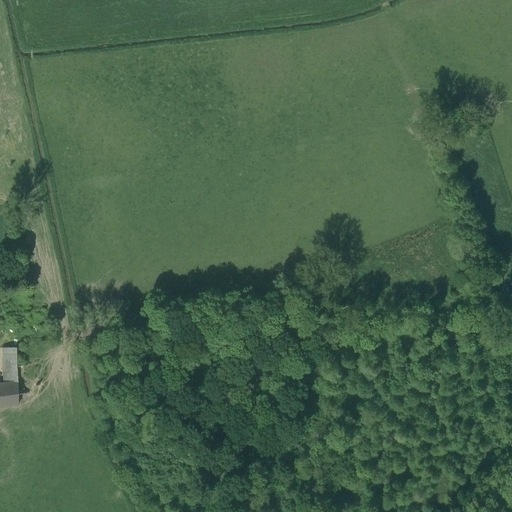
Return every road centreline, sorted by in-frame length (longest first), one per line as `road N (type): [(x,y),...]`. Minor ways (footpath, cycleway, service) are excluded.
road 1 (track): [(511,326),(334,339),(240,388),(226,477)]
road 2 (track): [(511,90),(388,12),(382,0)]
